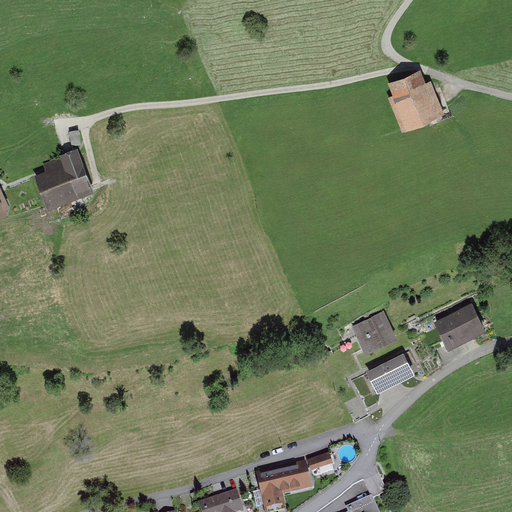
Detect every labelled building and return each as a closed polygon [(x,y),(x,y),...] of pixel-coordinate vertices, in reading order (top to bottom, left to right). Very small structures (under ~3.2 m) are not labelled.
[(444,111),(426,72),(400,83),(418,122),(444,111)] [(79,132),(70,134),(73,149),(82,147),(79,132)] [(44,177),(53,201),(95,185),(81,148),(67,153),(72,166),(44,177)] [(0,214),(13,208),(0,182),(0,214)] [(482,328),(471,305),(438,321),(449,344),(482,328)] [(393,336),(382,314),(356,326),(367,349),(393,336)] [(412,373),(403,354),(369,371),(378,390),(412,373)] [(308,460),(256,472),(265,511),(269,511),(288,508),(285,496),(315,489),(312,476),(333,469),(328,457),(309,464),(308,460)] [(234,489),(198,502),(201,511),(234,511),(242,509),(234,489)] [(351,511),(378,511),(372,498),(350,508),(351,511)]
